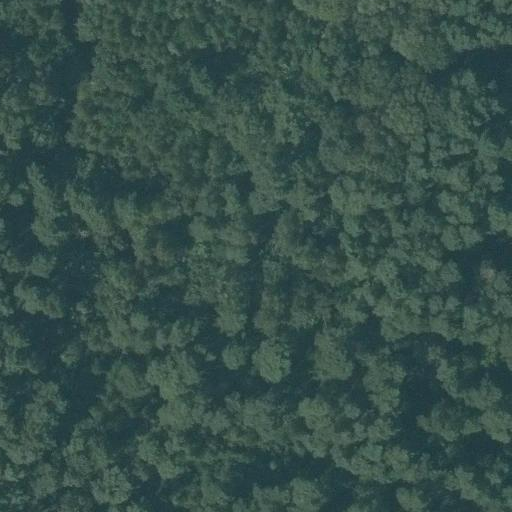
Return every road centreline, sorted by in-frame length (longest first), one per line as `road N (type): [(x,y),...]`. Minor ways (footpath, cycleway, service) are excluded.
road 1 (track): [(463,511),(413,298),(426,282),(393,156),(369,139),(0,183)]
road 2 (track): [(413,298),(0,353)]
